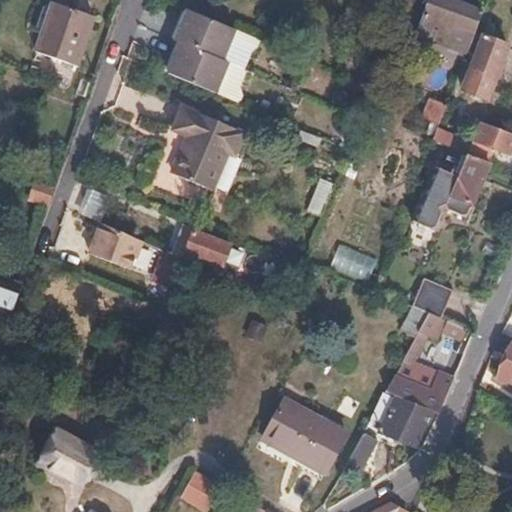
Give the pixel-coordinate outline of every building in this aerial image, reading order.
[(467,51),(472,36),(481,14),(446,0),(429,0),(417,35),(465,55),(467,51)] [(91,17),(49,3),(33,50),(75,65),(91,17)] [(184,11),(172,41),(178,43),(220,61),(233,31),(184,11)] [(505,48),(472,36),(467,51),(476,54),(461,94),(485,102),(505,48)] [(215,95),(227,64),(220,61),(178,43),(165,74),(215,95)] [(177,156),(217,173),(227,150),(234,153),(244,129),(180,102),(170,127),(187,133),(177,156)] [(508,156),(511,145),(511,135),(481,123),(474,140),(508,156)] [(432,141),(468,155),(474,140),(438,127),(432,141)] [(468,155),(432,141),(424,162),(437,168),(413,219),(435,230),(445,208),(467,218),(489,164),(468,155)] [(211,187),(217,173),(177,156),(171,170),(211,187)] [(314,174),(285,160),(275,182),(305,196),(314,174)] [(28,181),(25,202),(49,205),(51,184),(28,181)] [(307,214),(322,220),(336,187),(320,181),(307,214)] [(99,217),(102,192),(85,190),(81,215),(99,217)] [(127,271),(138,241),(101,224),(89,257),(127,271)] [(230,248),(193,234),(185,255),(221,269),(230,248)] [(330,268),(368,283),(377,258),(339,243),(330,268)] [(0,311),(9,315),(19,283),(0,274),(0,311)] [(424,280),(412,309),(429,317),(440,321),(452,292),(424,280)] [(463,343),(467,333),(440,321),(429,317),(406,357),(415,362),(430,334),(439,337),(442,330),(448,333),(447,336),(463,343)] [(511,348),(498,378),(511,384),(511,348)] [(389,388),(400,394),(436,416),(437,416),(448,392),(434,386),(429,396),(423,392),(426,387),(398,371),(389,388)] [(418,449),(436,416),(400,394),(381,429),(418,449)] [(303,464),(326,422),(285,400),(263,441),(303,464)] [(348,434),(326,422),(303,464),(325,476),(348,434)] [(374,426),(369,423),(341,473),(349,477),(353,469),(361,473),(379,437),(371,433),(374,426)] [(44,432),(31,469),(82,486),(94,449),(44,432)] [(199,511),(204,511),(218,486),(194,473),(179,501),(199,511)] [(451,493),(428,483),(418,497),(444,509),(451,493)]
